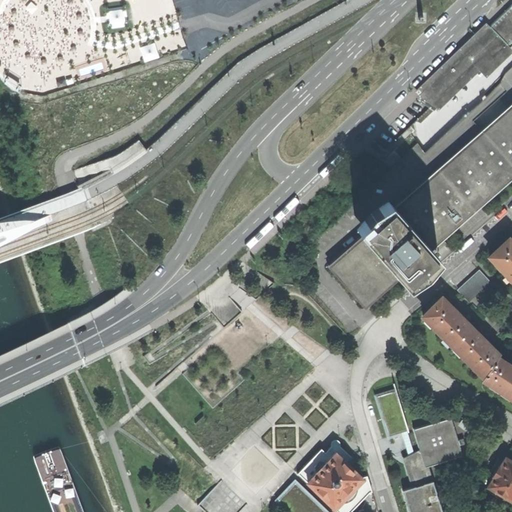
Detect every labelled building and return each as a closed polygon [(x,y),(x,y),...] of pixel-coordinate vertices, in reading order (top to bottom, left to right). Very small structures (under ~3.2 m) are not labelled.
[(511,3),(419,92),(421,95),(432,106),(436,111),(480,69),(481,70),(511,41),(511,3)] [(421,95),(408,108),(412,112),(419,119),(417,121),(420,124),(434,111),(430,107),(432,106),(421,95)] [(511,105),(395,209),(387,201),(370,212),(356,229),(364,237),(330,267),(365,306),(398,276),(406,284),(423,274),(438,256),(430,248),(511,175),(511,105)] [(419,119),(412,112),(377,144),(384,152),(419,119)] [(511,243),(508,239),(489,257),(511,281),(511,243)] [(469,281),(479,292),(490,282),(479,271),(469,281)] [(469,281),(458,291),(468,302),(479,292),(469,281)] [(497,357),(498,355),(441,298),(423,316),(425,318),(426,318),(433,325),(432,326),(443,337),(444,336),(452,343),(451,344),(454,347),(461,354),(472,366),(473,365),(480,372),(479,373),(483,377),(497,357)] [(511,366),(497,357),(483,377),(482,379),(489,384),(491,382),(511,396),(511,398),(511,366)] [(396,390),(376,396),(389,436),(393,434),(394,438),(398,436),(397,433),(401,432),(409,457),(414,454),(407,430),(408,430),(396,390)] [(425,468),(463,456),(459,446),(463,445),(461,439),(458,440),(450,417),(413,429),(420,451),(425,468)] [(331,446),(325,453),(321,448),(309,461),(297,473),(337,511),(351,511),(369,493),(372,492),(367,476),(362,477),(347,462),(352,457),(340,446),(340,444),(340,442),(339,441),(338,440),(336,439),(334,439),(333,440),(331,442),(331,443),(331,445),(331,446)] [(420,451),(414,454),(409,457),(406,458),(415,486),(430,481),(425,468),(420,451)] [(500,499),(506,498),(511,501),(511,461),(506,457),(499,467),(495,464),(488,474),(493,477),(488,486),(494,490),(492,494),(500,499)] [(274,500),(286,511),(328,511),(295,479),(274,500)] [(442,511),(433,480),(430,481),(415,486),(402,490),(408,511),(442,511)]
